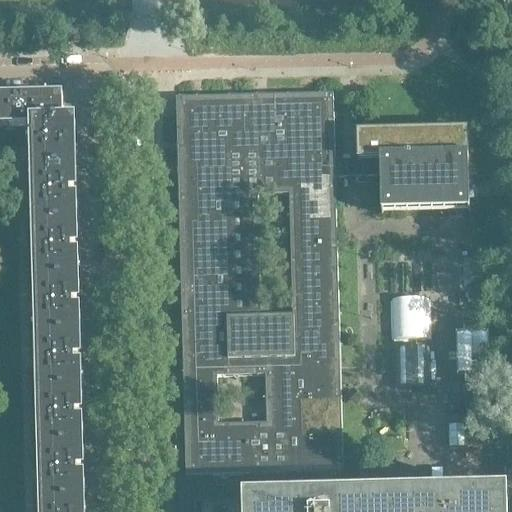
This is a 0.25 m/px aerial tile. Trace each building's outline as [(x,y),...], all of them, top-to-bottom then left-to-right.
[(77,43),(77,31),(61,32),(61,44),(77,43)] [(508,511),(508,493),(335,498),(335,474),(343,474),(335,179),(381,178),(381,211),(469,209),(467,132),(357,135),(357,160),(335,161),(333,95),(176,100),(184,427),(176,427),(177,478),(251,476),(252,500),(243,500),(243,511),(508,511)] [(63,121),(63,100),(0,101),(0,128),(30,127),(31,127),(31,122),(63,121)] [(73,169),(73,137),(72,120),(63,121),(31,122),(31,127),(30,127),(31,170),(73,169)] [(75,224),(74,192),(73,169),(31,170),(33,225),(75,224)] [(76,280),(75,248),(75,224),(33,225),(34,281),(76,280)] [(78,335),(77,303),(76,280),(34,281),(36,336),(78,335)] [(489,371),(488,333),(459,334),(460,372),(489,371)] [(79,391),(78,359),(78,335),(36,336),(37,392),(79,391)] [(81,446),(80,414),(79,391),(37,392),(39,447),(81,446)] [(484,446),(484,426),(463,427),(464,447),(484,446)] [(82,502),(81,470),(81,446),(39,447),(40,503),(82,502)] [(82,511),(82,502),(40,503),(40,511),(82,511)] [(195,511),(195,503),(178,503),(178,511),(195,511)]
